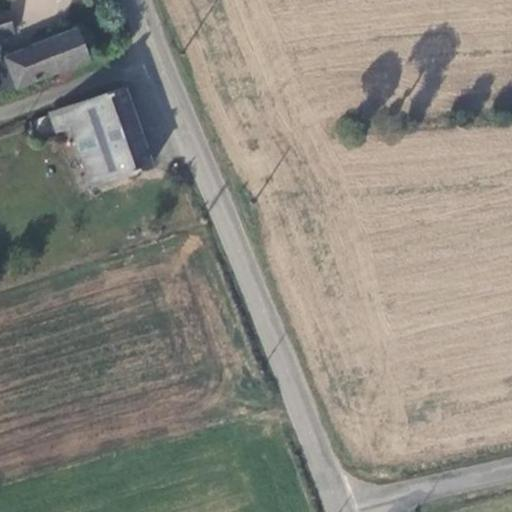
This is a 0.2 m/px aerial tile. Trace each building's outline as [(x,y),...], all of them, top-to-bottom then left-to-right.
[(8,10),(0,12),(0,36),(14,33),(8,10)] [(78,27),(3,56),(5,59),(16,87),(16,89),(91,59),(78,27)] [(0,93),(16,87),(5,59),(0,61),(0,93)] [(122,89),(65,107),(66,108),(71,121),(72,126),(93,187),(150,170),(122,89)] [(66,108),(51,113),(56,126),(71,121),(66,108)] [(56,126),(58,132),(72,126),(71,121),(56,126)]
